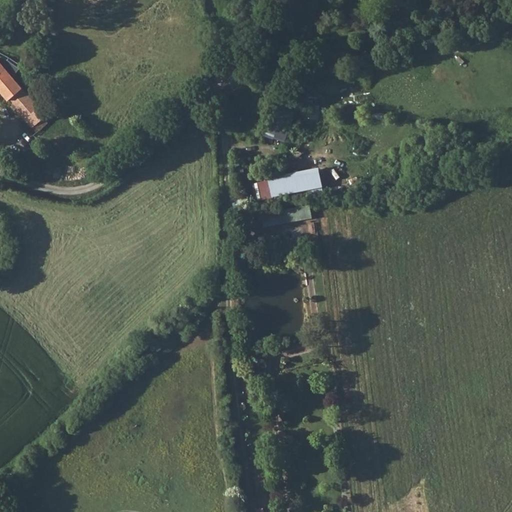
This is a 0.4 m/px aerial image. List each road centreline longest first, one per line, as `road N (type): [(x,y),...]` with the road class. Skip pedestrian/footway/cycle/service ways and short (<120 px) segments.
road 1 (track): [(214,87),(224,118),(228,343),(252,511)]
road 2 (unclassified): [(0,173),(75,192),(110,179),(241,63)]
